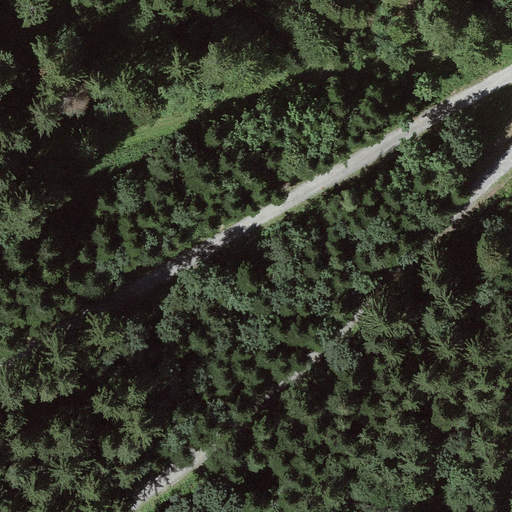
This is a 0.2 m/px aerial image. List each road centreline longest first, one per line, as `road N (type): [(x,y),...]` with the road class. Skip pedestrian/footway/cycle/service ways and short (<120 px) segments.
road 1 (track): [(511,77),(80,334),(0,368)]
road 2 (track): [(0,130),(145,143),(262,84),(511,51)]
road 3 (track): [(511,161),(202,463),(128,511)]
